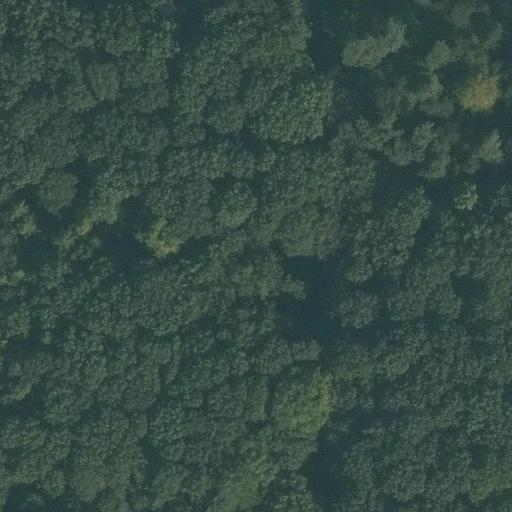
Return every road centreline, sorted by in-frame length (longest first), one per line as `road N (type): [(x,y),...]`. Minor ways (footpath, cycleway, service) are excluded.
road 1 (track): [(332,0),(327,511)]
road 2 (track): [(98,0),(332,83)]
